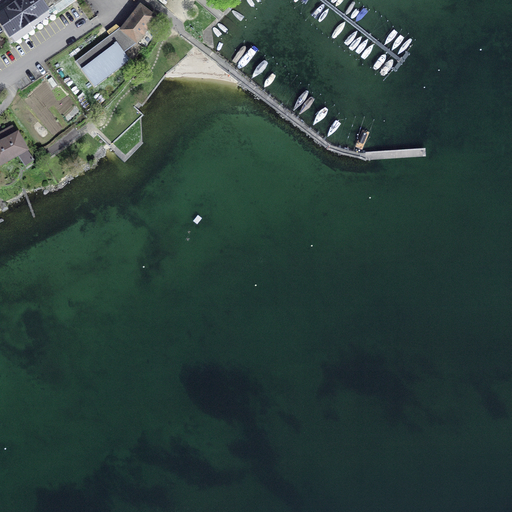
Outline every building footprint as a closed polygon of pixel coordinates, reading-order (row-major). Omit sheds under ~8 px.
[(20,0),(0,14),(0,21),(15,43),(77,0),(20,0)] [(140,7),(123,29),(122,31),(137,43),(156,19),(140,7)] [(76,61),(95,87),(130,61),(124,53),(137,43),(122,31),(123,29),(121,28),(76,61)] [(0,135),(0,163),(18,154),(26,165),(33,161),(25,150),(13,128),(0,135)] [(80,137),(75,130),(47,149),(52,156),(56,153),(63,148),(71,142),(80,137)]
